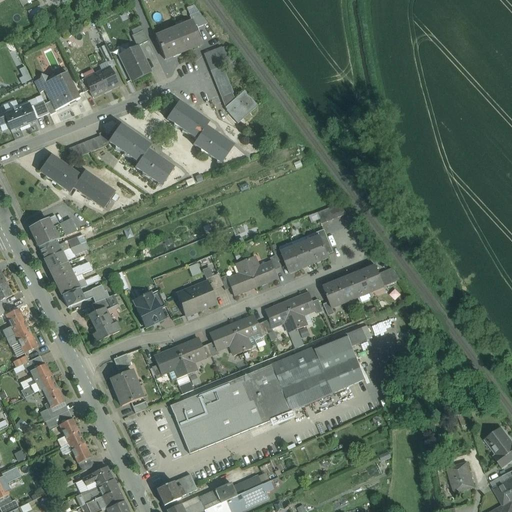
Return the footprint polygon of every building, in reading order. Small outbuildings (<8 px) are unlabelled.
[(207,24),(198,13),(189,16),(191,22),(192,22),(195,29),(207,24)] [(191,22),(176,28),(176,29),(155,37),(164,60),(201,45),(195,29),(192,22),(191,22)] [(143,32),(131,37),(136,47),(147,42),(143,32)] [(113,61),(105,45),(99,48),(106,64),(113,61)] [(221,48),(204,55),(210,71),(222,67),(228,64),(221,48)] [(149,72),(138,49),(120,57),(131,81),(149,72)] [(19,69),(23,77),(19,78),(22,84),(31,80),(25,66),(19,69)] [(222,67),(210,71),(221,97),(231,93),(231,94),(232,93),(222,67)] [(85,83),(89,91),(92,98),(118,85),(109,68),(101,72),(102,74),(85,83)] [(60,79),(51,84),(48,78),(41,75),(39,79),(34,82),(39,93),(44,91),(49,102),(54,111),(55,111),(79,99),(67,73),(59,77),(60,79)] [(84,80),(78,83),(83,94),(89,91),(85,83),(84,80)] [(233,100),(225,108),(225,109),(229,113),(228,114),(237,124),(257,106),(244,91),(233,100)] [(231,93),(221,97),(225,108),(233,100),(231,94),(231,93)] [(43,102),(32,107),(37,119),(49,114),(44,104),(43,102)] [(54,111),(49,102),(44,104),(49,114),(50,116),(55,113),(55,111),(54,111)] [(208,124),(178,103),(166,120),(196,140),(193,145),(216,161),(217,160),(222,163),(233,147),(205,128),(208,124)] [(29,105),(15,111),(14,108),(12,109),(13,111),(6,114),(3,108),(0,109),(0,125),(6,123),(7,123),(11,131),(35,121),(29,105)] [(150,148),(120,126),(108,143),(115,148),(116,147),(124,152),(123,154),(124,155),(125,153),(132,158),(131,159),(138,164),(147,151),(150,148)] [(99,137),(68,149),(72,160),(104,147),(103,145),(108,143),(104,132),(98,135),(99,137)] [(173,170),(147,151),(138,164),(135,169),(142,174),(143,172),(151,178),(150,179),(157,184),(158,183),(162,186),(173,170)] [(80,177),(51,156),(40,172),(52,180),(51,181),(56,185),(57,184),(70,193),(73,188),(80,177)] [(114,194),(84,172),(80,177),(73,188),(86,197),(85,197),(90,201),(91,200),(104,209),(114,194)] [(338,218),(334,207),(328,209),(333,220),(338,218)] [(323,211),(317,213),(322,225),(327,222),(323,211)] [(54,216),(29,228),(39,248),(55,241),(65,237),(59,226),(59,225),(54,216)] [(59,225),(59,226),(65,237),(77,232),(71,220),(59,225)] [(333,253),(324,230),(318,232),(320,238),(321,238),(328,255),(333,253)] [(305,238),(292,243),(294,248),(295,248),(296,250),(307,246),(306,243),(307,243),(305,238)] [(320,238),(307,243),(315,264),(329,258),(328,255),(321,238),(320,238)] [(76,239),(67,242),(70,249),(79,246),(76,239)] [(39,248),(44,260),(61,253),(70,249),(67,242),(58,247),(55,241),(39,248)] [(292,243),(279,248),(281,253),(282,253),(283,255),(294,251),(294,248),(292,243)] [(307,246),(296,250),(295,248),(294,248),(303,269),(315,264),(307,243),(306,243),(307,246)] [(79,246),(70,249),(74,256),(83,253),(79,246)] [(279,248),(273,250),(275,256),(278,262),(283,260),(281,254),(281,253),(279,248)] [(294,251),(283,255),(282,253),(281,253),(281,254),(283,260),(289,274),(303,269),(294,248),(294,251)] [(61,253),(44,260),(50,271),(67,264),(61,253)] [(275,256),(269,258),(271,262),(275,270),(280,268),(278,262),(275,256)] [(271,262),(258,268),(254,257),(245,261),(256,288),(278,279),(275,270),(271,262)] [(227,280),(226,280),(230,289),(233,297),(256,288),(245,261),(236,265),(240,275),(227,280)] [(192,277),(202,273),(198,263),(189,267),(192,277)] [(67,264),(50,271),(57,285),(73,278),(67,264)] [(89,264),(79,268),(82,275),(92,271),(89,264)] [(207,279),(213,276),(210,267),(203,270),(207,279)] [(376,267),(362,273),(371,293),(385,288),(379,274),(376,267)] [(392,269),(379,274),(384,287),(400,281),(392,269)] [(371,293),(362,273),(349,278),(358,298),(371,293)] [(218,274),(206,279),(207,283),(208,283),(211,291),(223,286),(220,279),(218,274)] [(226,276),(220,279),(223,286),(225,291),(230,289),(226,280),(227,280),(226,276)] [(73,278),(57,285),(62,296),(79,290),(79,289),(76,283),(73,278)] [(358,298),(349,278),(336,283),(345,304),(358,298)] [(84,280),(76,283),(79,289),(79,290),(86,286),(84,280)] [(6,283),(0,286),(0,301),(12,296),(6,283)] [(207,283),(176,295),(185,316),(216,304),(211,291),(208,283),(207,283)] [(345,304),(336,283),(323,289),(329,303),(331,309),(332,309),(345,304)] [(99,287),(90,290),(94,297),(103,293),(99,287)] [(79,290),(62,296),(67,308),(84,301),(81,294),(79,290)] [(94,297),(90,290),(81,294),(84,301),(94,297)] [(166,307),(158,291),(150,295),(153,301),(155,300),(160,310),(166,307)] [(103,293),(94,297),(96,303),(106,299),(108,298),(106,292),(103,293)] [(150,294),(134,301),(137,309),(136,309),(145,328),(164,319),(160,310),(155,300),(153,301),(150,295),(150,294)] [(309,294),(287,303),(298,330),(307,326),(303,316),(315,311),(316,311),(313,302),(309,294)] [(96,303),(91,305),(95,312),(104,308),(106,312),(111,309),(106,299),(96,303)] [(318,300),(313,302),(316,311),(315,311),(317,315),(323,312),(318,300)] [(287,303),(265,312),(268,320),(272,329),(285,323),(289,334),(298,330),(287,303)] [(331,309),(329,303),(323,305),(328,317),(334,314),(332,309),(331,309)] [(106,312),(104,308),(95,312),(88,316),(99,337),(95,339),(97,343),(120,332),(115,323),(112,325),(106,312)] [(28,329),(18,310),(5,316),(11,328),(15,335),(28,329)] [(254,317),(231,326),(242,352),(257,346),(255,341),(262,338),(261,337),(260,334),(261,333),(257,325),(254,317)] [(396,318),(396,327),(409,326),(408,317),(396,318)] [(272,329),(268,320),(263,323),(267,335),(273,332),(272,329)] [(263,323),(257,325),(261,333),(260,334),(261,337),(267,335),(263,323)] [(231,326),(209,335),(213,343),(216,351),(217,351),(229,346),(233,356),(242,352),(231,326)] [(372,339),(367,327),(362,329),(366,341),(372,339)] [(11,328),(2,332),(6,340),(15,335),(11,328)] [(28,329),(15,335),(24,355),(37,348),(28,329)] [(362,329),(347,335),(351,347),(366,341),(362,329)] [(347,335),(273,365),(292,413),(334,395),(333,394),(365,381),(351,347),(347,335)] [(198,339),(176,348),(187,375),(196,371),(192,361),(204,356),(205,356),(202,347),(198,339)] [(213,343),(207,345),(212,357),(218,355),(217,351),(216,351),(213,343)] [(212,357),(207,345),(202,347),(205,356),(204,356),(206,360),(212,357)] [(176,348),(154,357),(157,365),(161,376),(162,375),(174,370),(178,379),(187,375),(176,348)] [(126,355),(113,360),(118,371),(131,366),(126,355)] [(25,357),(12,363),(15,369),(20,367),(28,363),(25,357)] [(40,357),(28,363),(31,369),(43,363),(40,357)] [(45,365),(32,371),(35,377),(41,390),(55,384),(45,365)] [(157,365),(151,368),(156,380),(163,377),(162,375),(161,376),(157,365)] [(273,365),(170,407),(189,455),(292,413),(273,365)] [(131,371),(110,379),(116,393),(137,385),(131,371)] [(33,377),(20,383),(27,397),(41,390),(35,377),(33,378),(33,377)] [(55,384),(41,390),(50,409),(51,409),(51,410),(64,403),(55,384)] [(137,385),(116,393),(121,407),(142,399),(137,385)] [(145,402),(132,407),(135,414),(148,409),(145,402)] [(64,403),(51,410),(51,409),(48,411),(52,419),(68,412),(68,411),(64,403)] [(52,419),(45,423),(49,431),(59,426),(71,420),(68,412),(52,419)] [(463,413),(457,416),(462,427),(468,424),(463,413)] [(71,420),(59,426),(68,445),(81,439),(72,419),(71,420)] [(511,443),(504,432),(499,436),(497,433),(487,440),(489,446),(490,448),(493,446),(499,454),(496,456),(500,460),(499,460),(500,461),(498,463),(503,469),(511,461),(511,443)] [(81,439),(68,445),(77,464),(90,458),(90,457),(81,439)] [(90,458),(77,464),(82,473),(94,466),(90,458)] [(448,462),(437,465),(438,472),(447,470),(450,469),(448,462)] [(450,469),(447,470),(454,494),(474,488),(467,464),(450,469)] [(106,468),(92,475),(92,476),(83,480),(89,492),(98,487),(113,481),(106,468)] [(15,469),(6,473),(11,482),(19,477),(15,469)] [(511,471),(501,477),(505,484),(511,480),(511,471)] [(8,496),(13,505),(17,503),(20,501),(11,482),(6,473),(0,475),(0,476),(9,496),(8,496)] [(257,476),(232,488),(236,497),(268,483),(264,474),(257,477),(257,476)] [(189,476),(156,491),(164,507),(180,499),(180,498),(197,491),(190,475),(189,476)] [(0,476),(0,500),(8,496),(9,496),(0,476)] [(70,479),(57,485),(60,491),(73,485),(70,479)] [(511,480),(505,484),(494,490),(503,507),(511,502),(511,480)] [(113,481),(98,487),(100,491),(103,497),(118,491),(113,481)] [(205,511),(204,511),(240,511),(268,500),(265,493),(272,489),(269,482),(268,483),(236,497),(205,511)] [(231,484),(199,499),(201,503),(205,511),(236,497),(232,488),(231,484)] [(100,491),(92,495),(91,493),(88,495),(82,497),(82,498),(85,505),(102,498),(103,497),(100,491)] [(103,497),(102,498),(107,510),(124,503),(118,491),(103,497)] [(8,496),(0,500),(0,508),(1,511),(11,511),(19,508),(17,503),(13,505),(8,496)] [(82,498),(73,502),(76,509),(85,505),(82,498)] [(102,498),(85,505),(88,511),(102,511),(107,510),(102,498)] [(511,511),(511,502),(503,507),(494,511),(511,511)] [(127,511),(124,503),(107,510),(108,511),(127,511)] [(201,503),(191,507),(193,511),(202,511),(204,511),(205,511),(201,503)]
